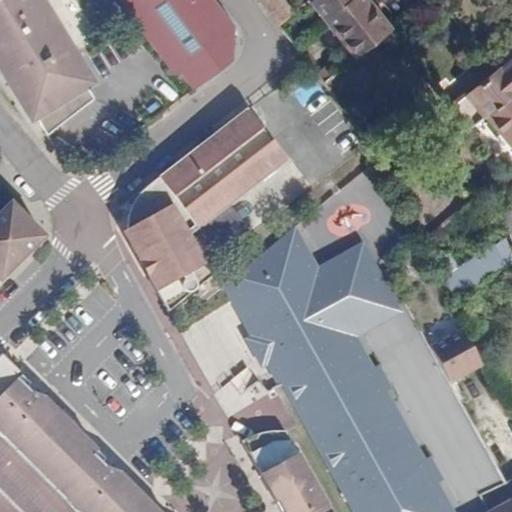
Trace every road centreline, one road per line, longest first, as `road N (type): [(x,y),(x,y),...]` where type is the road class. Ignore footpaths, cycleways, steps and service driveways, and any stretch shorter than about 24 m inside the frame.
road 1 (residential): [(79,208),(261,64),(261,47),(236,0)]
road 2 (residential): [(79,208),(88,224),(0,326)]
road 3 (residential): [(0,117),(79,208)]
